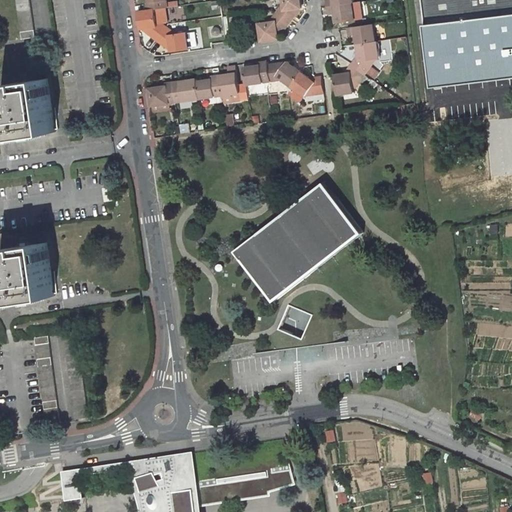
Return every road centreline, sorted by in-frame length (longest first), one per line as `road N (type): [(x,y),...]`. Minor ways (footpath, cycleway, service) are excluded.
road 1 (unclassified): [(228,421),(380,408),(511,467)]
road 2 (residential): [(421,109),(140,149)]
road 3 (residential): [(130,66),(316,44),(311,0)]
road 4 (residential): [(162,292),(5,319)]
road 5 (unclassified): [(162,292),(140,149)]
road 6 (residential): [(140,149),(0,171)]
